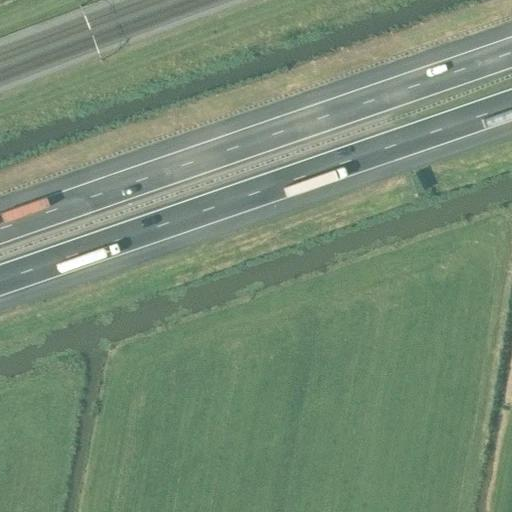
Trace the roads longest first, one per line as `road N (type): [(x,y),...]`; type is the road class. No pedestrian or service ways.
road 1 (motorway): [(511,50),(0,227)]
road 2 (motorway): [(0,279),(511,103)]
